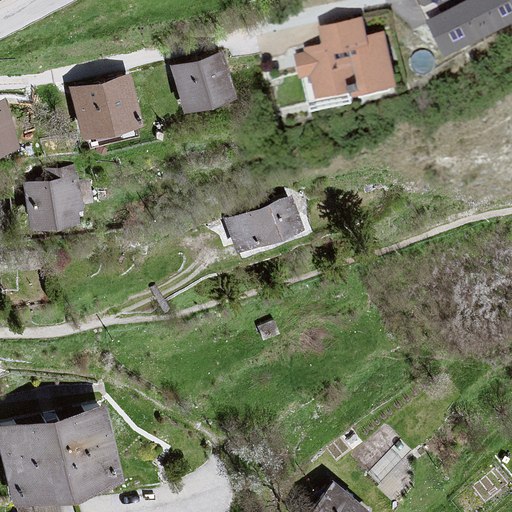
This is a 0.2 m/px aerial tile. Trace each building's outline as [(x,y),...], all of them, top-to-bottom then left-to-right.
[(455,57),(511,26),(511,0),(473,0),(435,20),(455,57)] [(329,45),(298,53),(313,107),(404,81),(389,27),(372,35),(367,19),(324,29),(329,45)] [(225,48),(171,63),(184,110),(238,95),(225,48)] [(130,72),(69,87),(81,138),(143,123),(130,72)] [(6,95),(0,97),(0,149),(21,142),(6,95)] [(80,175),(23,184),(31,239),(81,231),(79,214),(86,213),(80,175)] [(292,190),(224,215),(237,251),(305,226),(292,190)] [(107,409),(0,430),(0,454),(10,504),(122,481),(107,409)] [(373,511),(332,479),(305,511),(373,511)]
